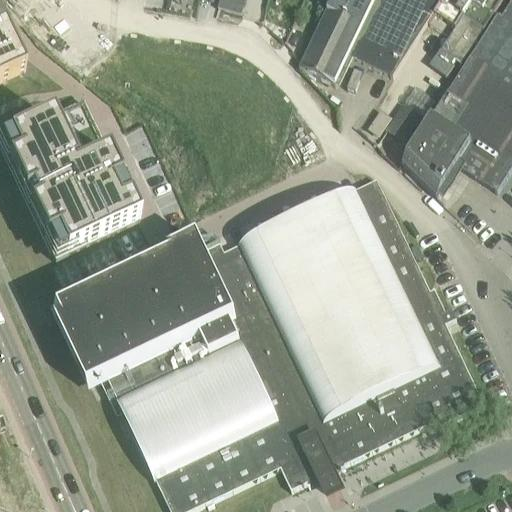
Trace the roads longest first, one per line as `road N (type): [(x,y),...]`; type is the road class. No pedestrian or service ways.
road 1 (residential): [(511,354),(459,252),(361,154),(61,301)]
road 2 (secondary): [(0,294),(52,437)]
road 3 (residential): [(387,511),(511,456)]
